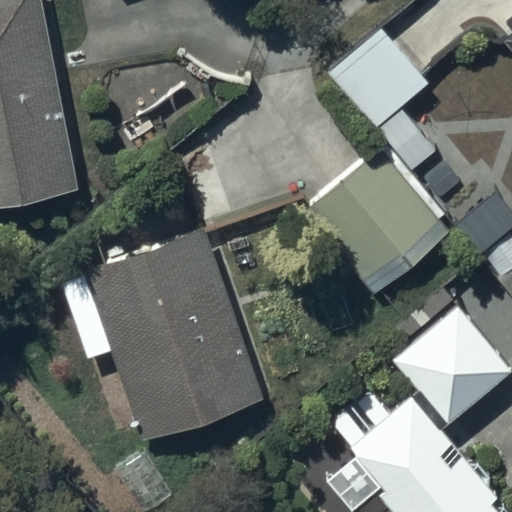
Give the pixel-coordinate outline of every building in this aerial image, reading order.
[(0,0),(0,187),(75,175),(44,0),(0,0)] [(511,5),(500,16),(511,30),(511,5)] [(378,16),(325,60),(411,160),(435,140),(398,97),(427,73),(378,16)] [(372,286),(448,223),(437,209),(443,205),(383,133),(301,200),(372,286)] [(511,195),(487,166),(447,201),(475,234),(511,203),(511,195)] [(81,262),(59,270),(87,350),(108,342),(138,428),(260,386),(201,215),(79,257),(81,262)] [(511,221),(481,246),(500,270),(511,260),(511,221)] [(397,509),(393,511),(505,511),(487,490),(494,484),(438,417),(509,358),(454,293),(390,348),(416,379),(387,403),(370,384),(330,418),(384,481),(377,486),(397,509)]
